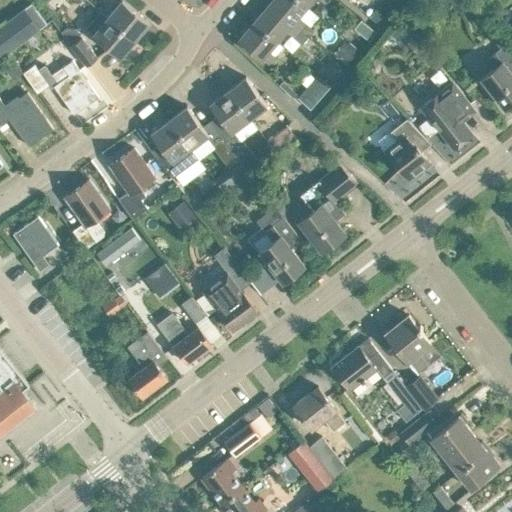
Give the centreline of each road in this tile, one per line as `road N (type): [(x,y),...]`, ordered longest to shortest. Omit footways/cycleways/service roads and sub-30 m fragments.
road 1 (unclassified): [(130,450),(407,233)]
road 2 (residential): [(0,208),(127,114),(178,63),(193,29)]
road 3 (residential): [(130,450),(0,285)]
road 4 (residential): [(511,366),(407,233)]
road 5 (unclassified): [(407,233),(511,150)]
